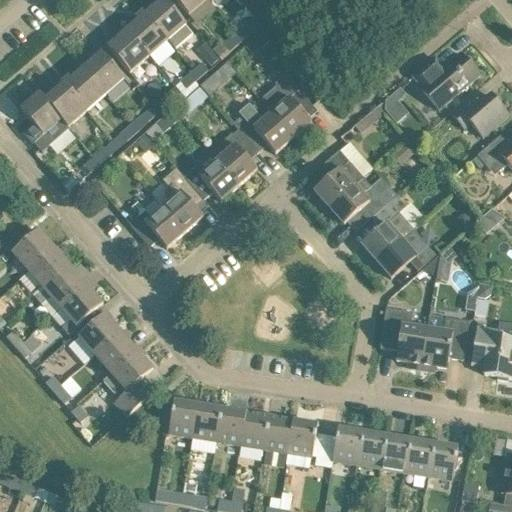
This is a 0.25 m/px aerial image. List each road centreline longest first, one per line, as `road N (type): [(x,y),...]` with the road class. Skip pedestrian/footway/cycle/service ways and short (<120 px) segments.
road 1 (residential): [(357,399),(371,303),(280,195),(147,305)]
road 2 (residential): [(357,399),(207,373),(147,305)]
road 3 (residential): [(147,305),(0,131)]
road 4 (residential): [(511,423),(357,399)]
